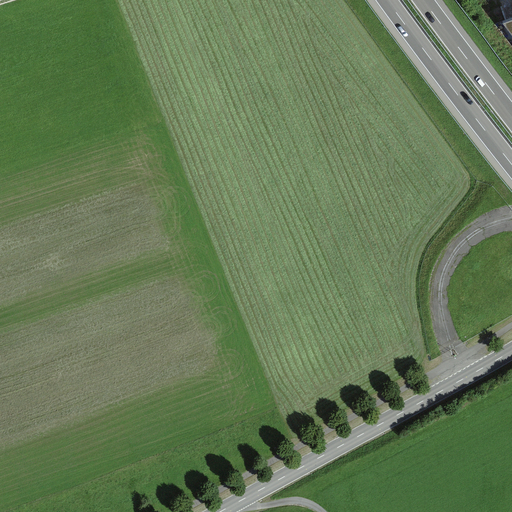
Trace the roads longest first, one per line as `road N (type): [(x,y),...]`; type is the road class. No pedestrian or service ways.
road 1 (primary): [(511,351),(223,511)]
road 2 (motorway): [(387,0),(511,164)]
road 3 (motorway): [(511,117),(423,0)]
